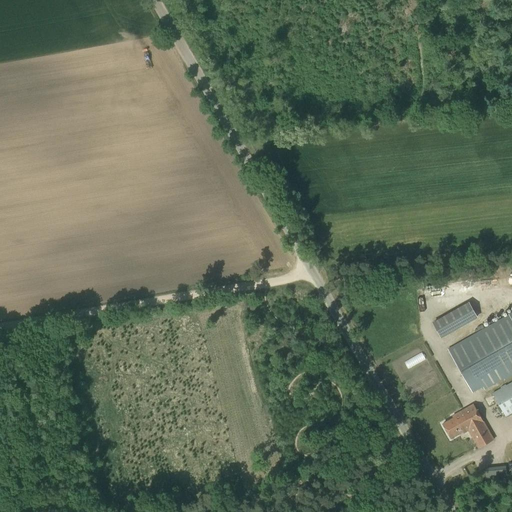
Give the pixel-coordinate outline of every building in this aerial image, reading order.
[(479,318),(471,303),(433,325),(442,340),(479,318)] [(489,388),(511,374),(511,312),(508,314),(447,347),(471,391),(486,383),(489,388)] [(511,382),(492,394),(505,417),(511,412),(511,382)] [(494,440),(474,405),(453,417),(453,418),(443,424),(451,438),(464,431),(465,432),(469,430),(479,449),(494,440)] [(487,480),(506,477),(505,466),(485,468),(487,480)]
